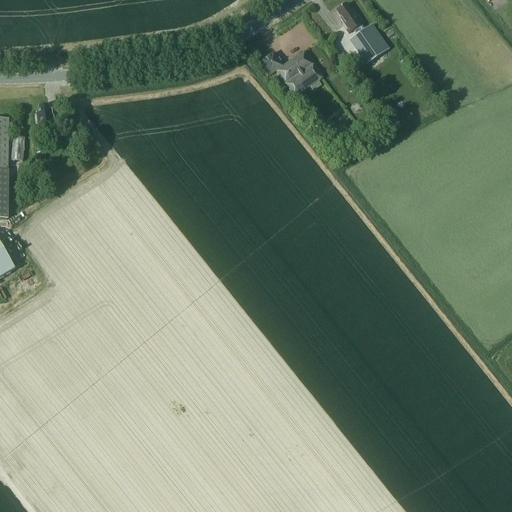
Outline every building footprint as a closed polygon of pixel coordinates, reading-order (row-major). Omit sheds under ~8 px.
[(346,5),(336,12),(341,18),(340,19),(344,25),(342,26),(348,35),(363,24),(357,16),(356,17),(352,11),(351,12),(346,5)] [(372,26),(352,40),(369,64),(389,50),(372,26)] [(322,79),(304,53),(283,67),(274,54),(260,63),(270,77),(276,73),(294,99),(322,79)] [(49,110),(48,107),(39,108),(40,113),(36,114),(39,134),(55,132),(53,116),(52,117),(51,110),(49,110)] [(0,220),(7,221),(8,171),(9,120),(0,120),(0,220)] [(23,162),(25,139),(13,138),(11,161),(23,162)] [(37,154),(45,153),(44,143),(36,144),(37,154)] [(76,155),(86,161),(90,155),(80,149),(76,155)] [(0,278),(14,270),(0,245),(0,278)]
